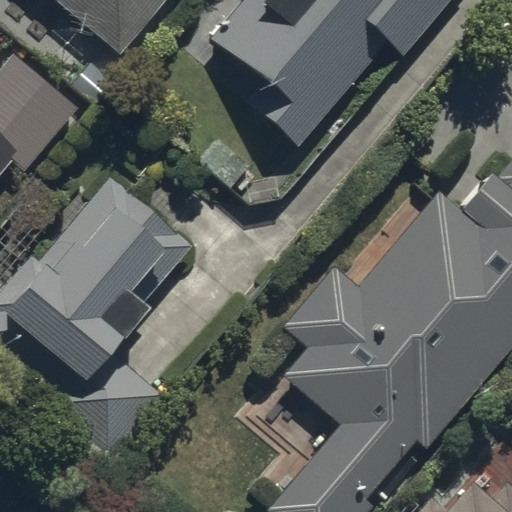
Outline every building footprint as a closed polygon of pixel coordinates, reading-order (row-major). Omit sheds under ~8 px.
[(33,0),(111,67),(168,0),(184,0),(185,1),(185,0),(33,0)] [(244,100),(237,109),(298,157),(380,53),(398,68),(451,0),(238,0),(192,59),(244,100)] [(3,64),(0,67),(0,178),(5,171),(20,183),(71,118),(3,64)] [(511,354),(511,167),(491,193),(483,186),(450,225),(428,207),(354,297),(327,275),(276,337),(299,356),(272,389),(330,436),(267,511),(365,511),(364,511),(410,455),(421,464),(511,354)] [(23,262),(0,291),(0,371),(46,407),(32,425),(101,481),(162,410),(113,369),(142,331),(135,326),(189,258),(100,189),(35,272),(23,262)] [(511,511),(511,500),(503,493),(486,511),(468,511),(460,504),(452,511),(424,511),(423,511),(511,511)]
